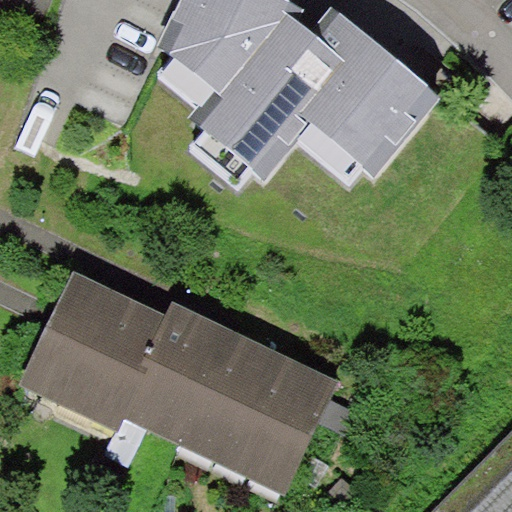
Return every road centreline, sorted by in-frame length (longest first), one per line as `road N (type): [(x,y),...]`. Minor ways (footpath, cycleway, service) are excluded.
road 1 (unknown): [(0,225),(216,322)]
road 2 (residential): [(419,0),(511,77)]
